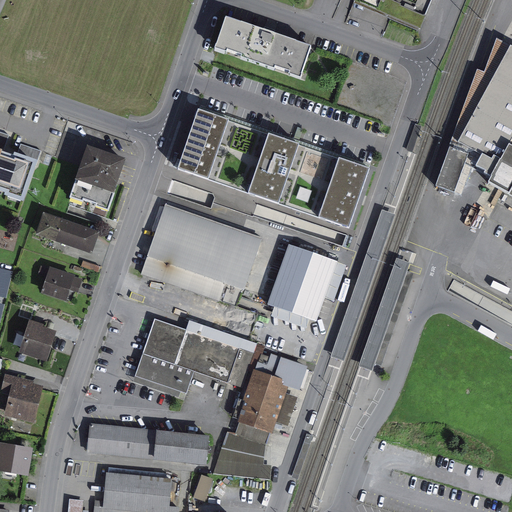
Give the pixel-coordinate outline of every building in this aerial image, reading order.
[(354,0),(419,28),(431,0),(354,0)] [(311,43),(225,15),(215,47),(300,75),(311,43)] [(491,180),(511,191),(511,47),(510,47),(458,142),(483,155),(477,165),(494,175),(491,180)] [(180,168),(236,188),(256,129),(200,110),(180,168)] [(236,188),(291,207),(312,149),(256,129),(236,188)] [(0,145),(0,184),(25,193),(37,158),(0,145)] [(129,158),(89,145),(73,192),(113,205),(129,158)] [(437,185),(454,191),(468,152),(450,146),(437,185)] [(291,207),(347,227),(368,169),(312,149),(291,207)] [(170,202),(146,267),(222,295),(229,276),(247,283),(264,236),(170,202)] [(47,210),(40,228),(94,247),(101,229),(47,210)] [(341,261),(291,243),(271,299),(321,317),(341,261)] [(54,265),(47,287),(72,295),(80,273),(54,265)] [(12,273),(0,269),(0,297),(6,299),(12,273)] [(157,320),(137,376),(185,393),(194,370),(230,383),(242,348),(257,353),(259,346),(189,321),(186,330),(157,320)] [(61,331),(33,322),(24,349),(53,358),(61,331)] [(294,378),(254,365),(236,428),(230,428),(217,469),(274,475),(275,462),(267,461),(294,378)] [(14,390),(8,411),(36,420),(46,384),(10,374),(6,388),(14,390)] [(156,430),(90,423),(87,452),(153,459),(156,430)] [(209,435),(156,430),(153,459),(206,464),(209,435)] [(35,445),(5,440),(1,466),(31,470),(35,445)] [(179,473),(110,467),(107,500),(97,499),(96,511),(183,511),(185,503),(176,502),(179,473)]
